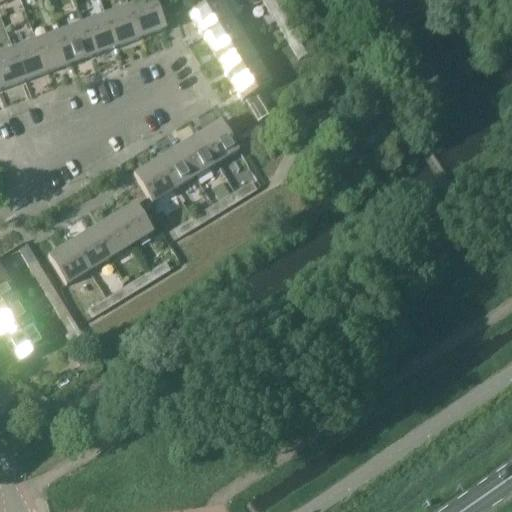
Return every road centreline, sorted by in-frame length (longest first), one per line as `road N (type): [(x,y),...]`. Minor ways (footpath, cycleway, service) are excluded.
road 1 (unclassified): [(511,375),(304,511)]
road 2 (residential): [(0,213),(199,96)]
